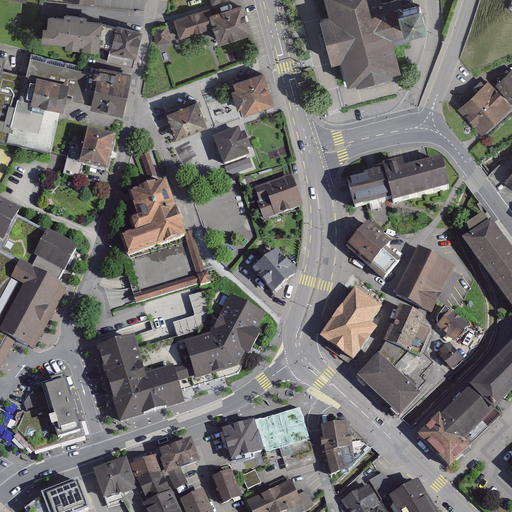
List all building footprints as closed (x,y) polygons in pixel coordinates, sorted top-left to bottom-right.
[(325,0),(328,9),(319,12),(331,60),(341,57),(347,80),(356,78),(357,80),(393,71),(392,67),(400,65),(394,42),(408,40),(403,22),(398,1),(386,4),(384,0),(325,0)] [(423,0),(402,0),(398,1),(403,22),(428,15),(423,0)] [(215,10),(176,20),(182,42),(214,33),(217,43),(250,31),(241,2),(215,10)] [(76,19),(54,17),(51,45),(119,52),(121,27),(98,25),(99,17),(78,15),(76,19)] [(170,26),(155,30),(158,46),(174,42),(170,26)] [(147,29),(121,27),(119,52),(117,62),(139,66),(147,29)] [(15,57),(0,53),(0,140),(8,142),(13,126),(19,103),(26,77),(11,73),(15,57)] [(97,68),(34,53),(22,102),(49,108),(65,113),(72,114),(75,100),(88,103),(97,68)] [(511,99),(511,66),(511,67),(494,81),(511,101),(511,99)] [(264,69),(234,78),(244,112),(274,103),(264,69)] [(130,76),(101,70),(94,108),(122,114),(130,76)] [(486,79),(456,107),(480,134),(510,105),(486,79)] [(197,97),(167,109),(177,135),(207,123),(197,97)] [(65,113),(19,103),(8,142),(54,154),(65,113)] [(119,134),(87,126),(82,146),(71,143),(63,174),(78,177),(81,164),(109,171),(119,134)] [(239,126),(213,135),(228,177),(244,171),(240,159),(250,155),(247,148),(250,147),(245,131),(241,132),(239,126)] [(157,175),(149,153),(141,156),(148,177),(157,175)] [(385,168),(348,177),(356,207),(392,198),(393,204),(449,189),(441,157),(403,167),(401,159),(384,163),(385,168)] [(292,174),(254,187),(258,196),(255,198),(264,222),(303,205),(292,174)] [(165,179),(128,192),(138,215),(133,217),(130,221),(132,228),(136,230),(121,234),(128,255),(191,239),(203,278),(144,296),(147,302),(209,283),(192,229),(184,229),(165,179)] [(0,375),(18,343),(31,350),(66,285),(84,253),(36,228),(0,208),(0,375)] [(511,251),(490,221),(466,239),(511,303),(511,251)] [(395,245),(368,222),(346,247),(382,277),(397,260),(388,253),(395,245)] [(456,267),(419,246),(395,294),(432,313),(456,267)] [(297,272),(278,248),(253,268),(273,292),(297,272)] [(386,296),(353,272),(341,287),(352,295),(322,334),(357,360),(379,329),(373,325),(385,309),(379,305),(386,296)] [(210,334),(232,295),(218,291),(191,298),(196,316),(174,323),(178,337),(139,348),(147,373),(175,365),(190,360),(185,342),(210,334)] [(190,360),(175,365),(183,390),(239,374),(260,334),(259,328),(266,314),(232,295),(210,334),(185,342),(190,360)] [(426,317),(400,304),(384,341),(386,342),(402,348),(420,356),(431,331),(421,327),(426,317)] [(469,325),(451,310),(437,325),(456,341),(469,325)] [(135,335),(97,345),(122,424),(188,403),(183,390),(175,365),(147,373),(139,348),(135,335)] [(402,348),(386,342),(380,353),(392,364),(397,359),(402,348)] [(463,358),(449,342),(440,350),(443,354),(440,356),(451,369),(463,358)] [(511,342),(470,386),(492,409),(511,389),(511,342)] [(380,353),(379,352),(375,356),(358,376),(399,414),(421,392),(418,390),(426,382),(421,377),(433,363),(424,354),(421,358),(416,358),(408,353),(394,367),(392,364),(380,353)] [(63,376),(39,384),(43,392),(37,394),(40,409),(26,414),(21,412),(18,413),(15,418),(17,421),(13,431),(16,434),(14,438),(27,449),(30,445),(35,450),(83,436),(63,376)] [(492,409),(470,386),(442,414),(439,411),(417,432),(449,465),(470,445),(463,438),(492,409)] [(301,405),(255,419),(261,436),(307,420),(301,405)] [(261,436),(255,419),(222,428),(232,460),(266,450),(261,436)] [(307,420),(261,436),(266,450),(268,457),(281,453),(286,471),(316,463),(313,452),(309,440),(312,439),(307,420)] [(349,422),(319,426),(322,451),(325,463),(330,475),(348,470),(371,447),(364,439),(349,422)] [(199,462),(191,438),(158,450),(166,474),(181,499),(192,494),(182,468),(199,462)] [(134,462),(130,464),(136,481),(139,480),(147,501),(171,490),(156,454),(146,457),(146,455),(133,459),(134,462)] [(137,489),(126,457),(92,468),(104,498),(106,497),(115,494),(116,497),(136,489),(137,489)] [(231,469),(211,478),(222,504),(243,496),(231,469)] [(255,470),(242,476),(249,489),(262,483),(255,470)] [(380,498),(378,499),(384,509),(385,511),(399,511),(389,495),(397,490),(394,484),(383,473),(370,481),(380,498)] [(83,511),(90,510),(78,479),(53,488),(42,492),(42,496),(26,509),(28,511),(83,511)] [(290,479),(247,500),(252,511),(289,511),(301,507),(306,511),(314,506),(306,491),(298,495),(290,479)] [(441,511),(437,508),(414,479),(397,490),(389,495),(399,511),(441,511)] [(349,511),(372,511),(384,509),(378,499),(369,485),(359,492),(357,490),(343,500),(349,511)] [(115,494),(106,497),(108,508),(120,505),(120,501),(124,500),(130,511),(145,511),(142,503),(136,489),(116,497),(115,494)] [(181,511),(171,490),(142,503),(146,511),(181,511)] [(192,494),(181,499),(186,511),(213,511),(203,490),(192,494)]
